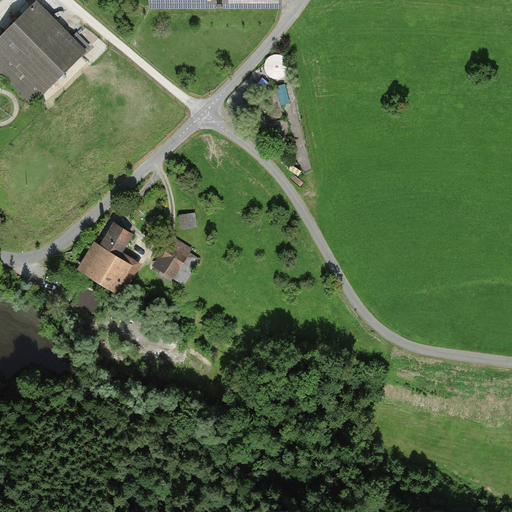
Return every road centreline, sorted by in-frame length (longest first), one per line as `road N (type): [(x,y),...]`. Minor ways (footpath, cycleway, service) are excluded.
road 1 (unclassified): [(511,362),(433,351),(384,331),(356,303),(271,167),(203,113)]
road 2 (unclassified): [(0,258),(54,248),(203,113)]
road 3 (track): [(65,0),(203,113)]
road 4 (unclassified): [(203,113),(303,0)]
